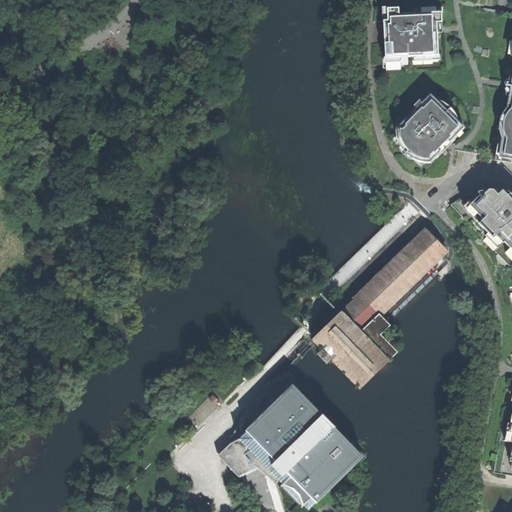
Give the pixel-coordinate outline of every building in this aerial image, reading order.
[(409,56),(439,55),(438,29),(438,22),(442,22),(442,12),(400,14),(400,7),(388,8),(389,20),(390,42),(386,43),(387,61),(402,60),(402,54),(408,54),(409,56)] [(422,165),(463,123),(456,116),(455,117),(448,111),(441,103),(442,102),(435,95),(393,136),(402,145),(404,143),(416,154),(414,157),(422,165)] [(511,100),(509,100),(500,152),(502,157),(511,158),(511,100)] [(511,191),(508,191),(500,190),(489,190),(483,196),(478,192),(471,194),(465,196),(458,200),(452,205),(475,228),(474,229),(499,254),(497,255),(501,269),(500,270),(508,296),(510,295),(511,302),(511,191)] [(414,242),(359,295),(313,339),(309,343),(313,347),(328,362),(333,358),(361,387),(373,376),(397,352),(381,334),(382,333),(384,335),(394,326),(386,318),(436,271),(444,278),(449,274),(449,273),(452,270),(450,268),(444,273),(435,263),(447,251),(426,230),(414,242)] [(255,368),(259,364),(248,354),(243,359),(249,365),(251,363),(255,368)] [(230,444),(218,456),(222,460),(240,479),(242,478),(252,495),(266,510),(275,511),(276,511),(278,511),(279,511),(284,510),(276,484),(275,478),(274,479),(275,478),(308,511),(315,504),(316,503),(362,457),(294,384),(292,386),(290,383),(293,380),(288,375),(282,379),(282,378),(279,375),(275,377),(264,385),(255,402),(258,404),(255,409),(260,413),(262,411),(265,413),(263,415),(264,416),(247,432),(242,430),(236,427),(233,434),(232,436),(231,435),(228,442),(230,444)] [(494,472),(511,475),(511,382),(510,390),(511,390),(507,409),(506,409),(494,472)]
